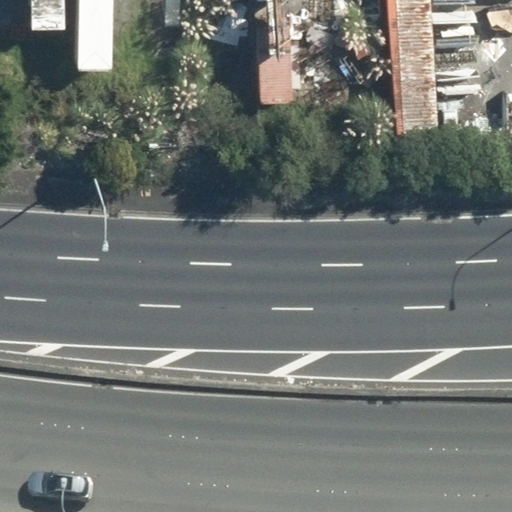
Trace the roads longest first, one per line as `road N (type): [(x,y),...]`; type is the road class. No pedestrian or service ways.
road 1 (primary): [(511,475),(320,475),(0,451)]
road 2 (primary): [(0,273),(271,289),(511,280)]
